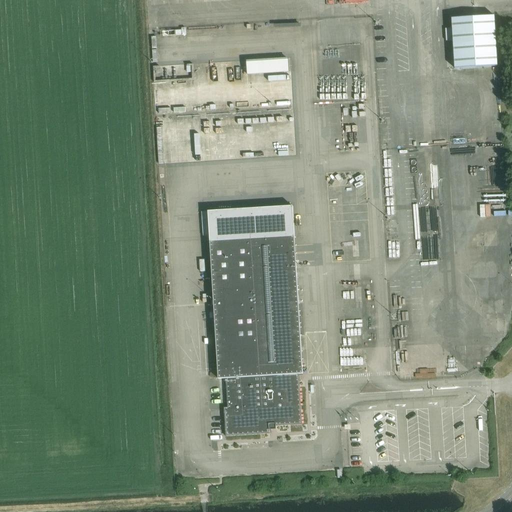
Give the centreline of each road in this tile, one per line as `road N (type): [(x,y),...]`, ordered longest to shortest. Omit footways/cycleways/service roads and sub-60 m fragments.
road 1 (unknown): [(447,268),(433,43),(437,9),(449,0)]
road 2 (unknown): [(356,395),(361,454),(374,466),(408,469),(439,462),(468,442),(480,417),(480,386)]
road 3 (unknown): [(315,272),(447,268)]
road 4 (unknown): [(328,398),(315,272)]
